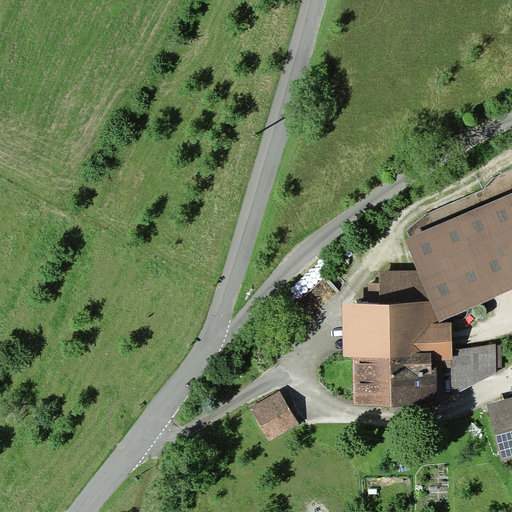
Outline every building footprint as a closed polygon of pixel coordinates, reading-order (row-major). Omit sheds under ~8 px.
[(511,197),(414,239),(428,271),(435,287),(446,313),(511,285),(511,197)] [(383,272),(385,304),(435,302),(435,287),(428,271),(383,272)] [(360,353),(361,398),(439,395),(438,356),(455,355),(454,350),(453,323),(436,324),(435,302),(385,304),(352,305),(354,353),(360,353)] [(454,350),(455,355),(456,391),(498,371),(497,348),(454,350)] [(283,394),(259,407),(276,436),(299,422),(283,394)] [(511,398),(493,403),(507,458),(511,456),(511,398)]
